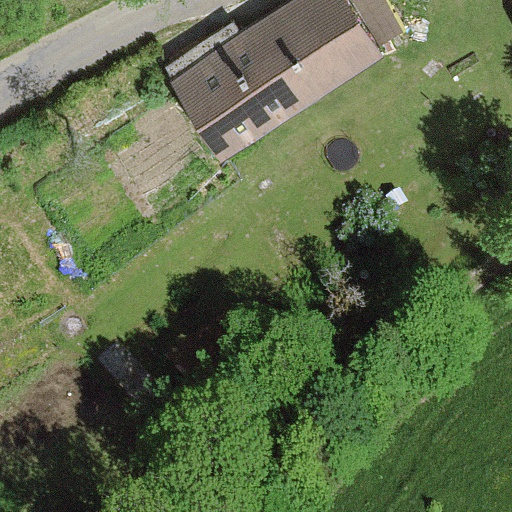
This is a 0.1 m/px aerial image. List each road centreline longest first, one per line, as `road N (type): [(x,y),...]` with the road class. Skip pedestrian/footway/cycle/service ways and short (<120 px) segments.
road 1 (track): [(511,246),(226,511)]
road 2 (unclassified): [(172,0),(0,91)]
